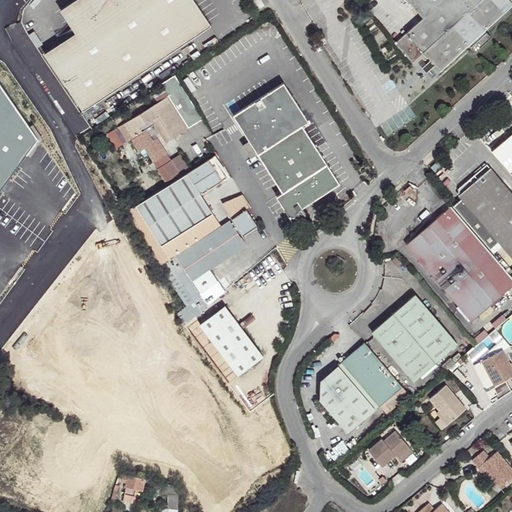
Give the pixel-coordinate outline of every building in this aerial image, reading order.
[(74,34),(43,56),(81,113),(210,26),(191,0),(75,0),(59,11),(67,23),(74,34)] [(254,0),(259,9),(265,5),(261,0),(254,0)] [(423,52),(440,71),(469,44),(476,52),(492,38),(485,30),(511,5),(511,2),(509,0),(407,0),(423,18),(395,43),(412,62),(423,52)] [(202,119),(175,75),(160,84),(163,89),(168,96),(158,102),(122,125),(131,139),(134,137),(142,149),(145,147),(148,145),(152,152),(149,154),(154,162),(167,154),(157,138),(153,141),(146,129),(154,124),(166,142),(202,119)] [(276,196),(293,222),(306,214),(302,208),(340,183),(317,147),(303,125),(309,121),(284,82),(233,115),(250,141),(258,154),(263,162),(280,187),(283,192),(276,196)] [(0,194),(39,140),(0,87),(0,194)] [(168,96),(163,89),(153,95),(158,102),(168,96)] [(303,125),(317,147),(327,141),(312,119),(303,125)] [(131,139),(122,125),(119,126),(128,141),(131,139)] [(108,134),(117,148),(123,144),(113,130),(108,134)] [(511,133),(492,151),(511,173),(511,133)] [(134,137),(131,139),(139,151),(142,149),(134,137)] [(258,154),(250,141),(243,145),(252,158),(258,154)] [(167,154),(154,162),(158,168),(171,160),(167,154)] [(180,154),(171,160),(181,176),(191,171),(180,154)] [(227,177),(213,156),(191,171),(181,176),(168,185),(136,206),(170,259),(221,225),(201,194),(227,177)] [(171,160),(158,168),(168,185),(181,176),(171,160)] [(439,160),(431,167),(435,171),(443,164),(439,160)] [(511,193),(490,168),(478,179),(474,175),(459,188),(459,195),(462,198),(453,206),(490,248),(499,241),(511,256),(511,193)] [(221,203),(231,218),(249,206),(242,195),(221,203)] [(511,277),(451,206),(406,244),(472,321),(511,286),(511,277)] [(243,235),(258,226),(246,209),(232,219),(233,221),(230,223),(229,220),(221,226),(221,225),(170,259),(160,266),(187,307),(179,315),(185,324),(207,305),(197,289),(209,281),(204,274),(246,246),(237,232),(240,230),(243,235)] [(457,343),(415,294),(372,331),(415,381),(457,343)] [(238,375),(263,356),(225,306),(200,325),(238,375)] [(468,352),(474,363),(503,349),(509,346),(495,329),(468,352)] [(409,394),(364,342),(320,380),(319,399),(348,432),(380,405),(386,413),(409,394)] [(509,362),(503,349),(474,363),(486,386),(493,382),(495,385),(511,375),(511,367),(509,362)] [(460,364),(457,361),(449,368),(451,372),(460,364)] [(447,425),(466,409),(445,385),(429,399),(439,410),(444,416),(441,418),(447,425)] [(447,425),(441,418),(436,423),(442,429),(447,425)] [(382,438),(368,450),(380,464),(388,457),(389,459),(395,454),(398,458),(410,447),(396,431),(387,438),(388,439),(385,442),(384,441),(382,438)] [(410,447),(398,458),(401,461),(413,451),(410,447)] [(483,450),(472,460),(478,468),(481,465),(489,475),(501,488),(511,477),(511,469),(497,451),(489,458),(483,450)] [(388,457),(380,464),(382,466),(389,459),(388,457)] [(481,465),(478,468),(486,477),(489,475),(481,465)] [(141,490),(145,478),(129,474),(128,476),(121,474),(119,479),(127,482),(123,501),(132,503),(136,489),(141,490)] [(169,509),(178,509),(178,494),(177,494),(177,488),(174,485),(164,483),(162,492),(168,493),(169,509)] [(428,503),(417,511),(448,511),(441,504),(434,510),(428,503)]
